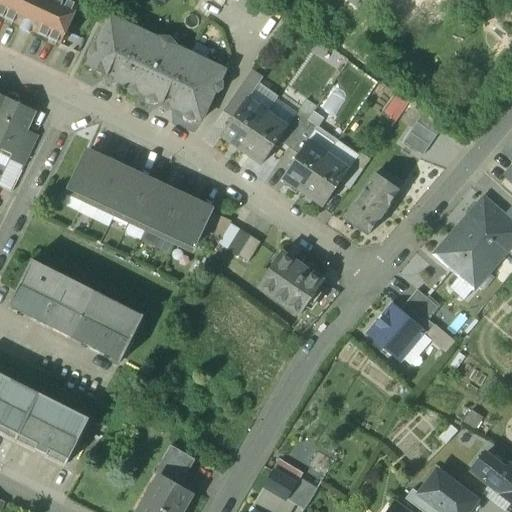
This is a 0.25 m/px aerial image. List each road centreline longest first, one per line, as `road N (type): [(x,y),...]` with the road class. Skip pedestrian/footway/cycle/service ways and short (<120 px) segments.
road 1 (residential): [(79,99),(191,151),(372,284)]
road 2 (residential): [(372,284),(330,329),(219,511)]
road 3 (residential): [(511,128),(372,284)]
road 4 (residential): [(0,265),(79,99)]
